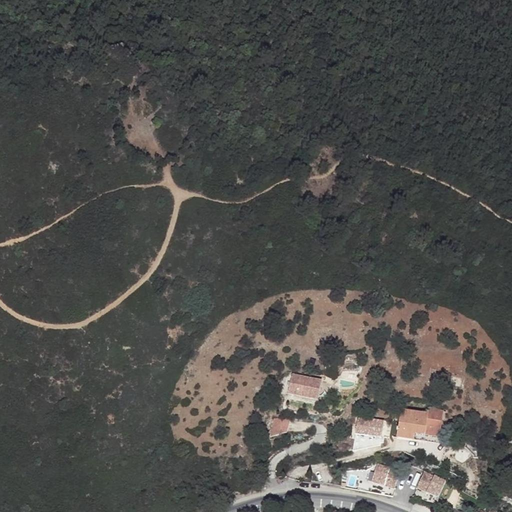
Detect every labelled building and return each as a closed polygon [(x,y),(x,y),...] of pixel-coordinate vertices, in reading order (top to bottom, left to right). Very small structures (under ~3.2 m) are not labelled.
[(322,380),(292,374),(288,393),(318,399),(322,380)] [(439,441),(443,411),(429,409),(428,414),(402,409),(398,431),(414,434),(424,435),(424,439),(439,441)] [(359,435),(386,437),(387,419),(360,417),(359,435)] [(288,419),(274,419),(271,435),(288,431),(288,419)] [(448,424),(441,423),(439,440),(446,441),(448,424)] [(413,441),(414,434),(398,431),(397,438),(413,441)] [(399,472),(377,465),(371,482),(394,489),(399,472)] [(445,481),(424,471),(416,488),(437,497),(445,481)] [(511,511),(511,499),(497,493),(489,511),(491,511),(511,511)]
